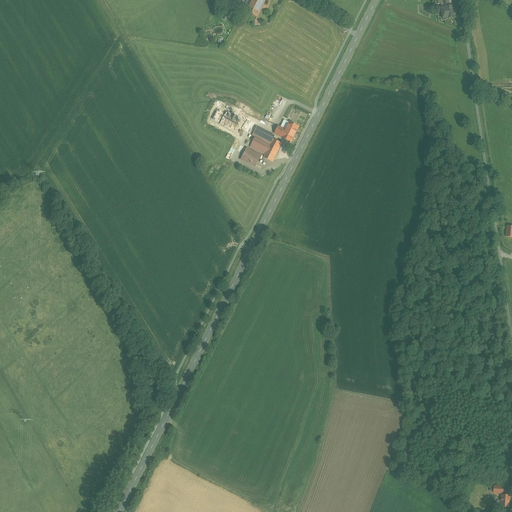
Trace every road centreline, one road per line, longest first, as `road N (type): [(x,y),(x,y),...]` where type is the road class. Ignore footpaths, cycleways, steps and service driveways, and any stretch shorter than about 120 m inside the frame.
road 1 (tertiary): [(374,0),(119,511)]
road 2 (unclassified): [(462,0),(511,343)]
